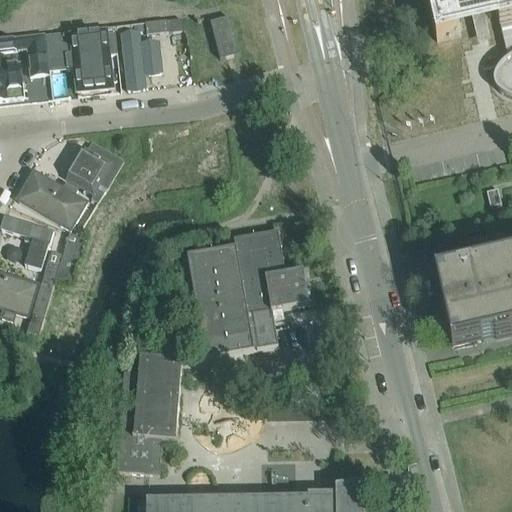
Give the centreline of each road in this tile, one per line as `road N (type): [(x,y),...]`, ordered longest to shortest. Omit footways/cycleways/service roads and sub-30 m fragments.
road 1 (residential): [(23,132),(198,111),(328,73)]
road 2 (residential): [(432,511),(374,277)]
road 3 (residential): [(374,277),(328,73)]
road 4 (residential): [(374,277),(511,245)]
